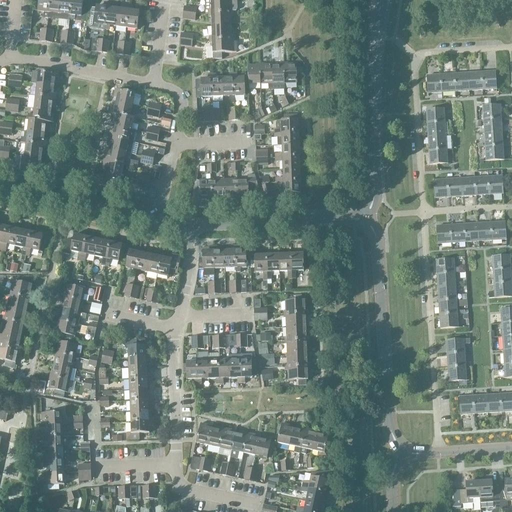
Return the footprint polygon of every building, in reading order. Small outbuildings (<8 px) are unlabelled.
[(39,0),(38,13),(44,14),(43,18),(49,19),(50,14),(51,0),(39,0)] [(51,0),(50,14),(49,19),(53,19),(60,20),(60,16),(62,0),(51,0)] [(62,0),(60,16),(60,20),(71,21),(71,20),(72,0),(62,0)] [(72,0),(71,20),(87,22),(89,3),(84,2),(84,0),(81,0),(72,0)] [(210,11),(210,18),(212,18),(212,17),(221,17),(220,10),(231,10),(231,9),(233,9),(233,12),(236,12),(237,10),(237,1),(236,0),(235,0),(232,0),(231,0),(211,1),(212,11),(210,11)] [(105,31),(108,4),(105,4),(104,9),(97,8),(96,15),(91,14),(89,16),(88,26),(90,29),(105,31)] [(108,4),(105,31),(109,31),(110,27),(116,28),(118,10),(112,9),(112,5),(108,4)] [(125,11),(118,10),(116,28),(127,29),(130,7),(126,6),(125,11)] [(133,7),(130,7),(127,29),(138,30),(140,13),(133,12),(133,7)] [(197,9),(186,7),(184,7),(183,14),(196,15),(197,9)] [(212,17),(212,18),(212,27),(231,27),(231,17),(233,17),(233,12),(233,9),(231,9),(231,10),(220,10),(221,17),(212,17)] [(232,36),(231,27),(212,27),(212,37),(210,37),(210,44),(213,44),(213,43),(221,43),(221,37),(232,36)] [(180,40),(193,42),(194,35),(181,33),(180,40)] [(234,36),(232,36),(221,37),(221,43),(213,43),(213,44),(213,60),(222,60),(222,54),(237,53),(236,43),(234,43),(234,36)] [(94,40),(92,52),(103,53),(104,41),(94,40)] [(272,65),(260,66),(260,85),(261,85),(269,85),(269,88),(269,90),(273,90),(272,84),(272,65)] [(284,65),(272,65),(272,84),(273,90),(277,90),(285,90),(284,84),(284,65)] [(296,65),(284,65),(284,84),(296,84),(296,65)] [(260,66),(248,66),(248,85),(260,85),(260,66)] [(496,71),(482,72),(483,90),(497,89),(496,71)] [(482,72),(468,73),(469,91),(483,90),(482,72)] [(39,73),(38,85),(55,87),(55,83),(58,83),(59,75),(39,73)] [(233,74),(234,96),(245,96),(245,78),(238,79),(237,73),(233,74)] [(468,73),(454,74),(456,92),(469,91),(468,73)] [(212,75),(213,97),(224,97),(223,79),(217,80),(216,74),(212,75)] [(230,104),(234,104),(234,96),(233,74),(230,74),(230,79),(223,79),(224,97),(229,96),(230,104)] [(454,74),(441,75),(442,93),(456,92),(454,74)] [(202,97),(213,97),(212,75),(208,75),(208,80),(201,80),(201,81),(196,81),(197,99),(202,98),(202,97)] [(442,93),(441,75),(427,76),(428,94),(442,93)] [(38,85),(37,97),(56,99),(57,91),(55,91),(55,87),(38,85)] [(116,90),(114,98),(117,98),(116,102),(132,106),(135,94),(116,90)] [(37,97),(35,109),(53,111),(53,106),(56,107),(56,99),(37,97)] [(112,106),(110,114),(114,115),(130,118),(134,119),(137,107),(132,106),(116,102),(113,102),(112,106)] [(148,109),(160,112),(161,106),(149,103),(148,109)] [(483,107),(484,121),(501,119),(500,106),(483,107)] [(28,114),(28,120),(30,120),(34,121),(50,123),(54,123),(54,115),(52,115),(53,111),(35,109),(35,115),(28,114)] [(159,118),(160,112),(148,109),(146,116),(159,118)] [(427,111),(428,124),(445,123),(444,109),(427,111)] [(213,110),(205,110),(205,116),(205,123),(209,122),(214,122),(213,110)] [(114,115),(113,122),(116,123),(115,127),(132,130),(134,119),(130,118),(114,115)] [(275,131),(275,134),(299,133),(299,121),(297,121),(297,115),(284,115),(284,122),(277,122),(276,124),(276,131),(275,131)] [(484,121),(485,134),(502,133),(501,119),(484,121)] [(30,120),(28,133),(45,135),(46,130),(49,131),(50,123),(34,121),(30,120)] [(0,126),(0,129),(12,131),(13,124),(0,123),(0,126)] [(428,124),(428,138),(446,137),(445,123),(428,124)] [(111,130),(109,138),(133,143),(135,142),(137,132),(132,130),(115,127),(114,131),(111,130)] [(148,127),(147,134),(159,136),(161,130),(148,127)] [(0,136),(12,137),(12,131),(0,129),(0,136)] [(22,138),(21,142),(27,143),(27,145),(47,147),(48,139),(45,139),(45,135),(28,133),(28,139),(22,138)] [(299,133),(275,134),(275,138),(277,138),(278,147),(282,146),(299,146),(299,133)] [(485,134),(486,148),(503,147),(502,133),(485,134)] [(159,136),(147,134),(146,140),(158,142),(159,136)] [(428,138),(429,151),(447,150),(446,137),(428,138)] [(109,138),(108,146),(111,147),(110,151),(126,154),(131,155),(134,143),(133,143),(109,138)] [(27,145),(26,157),(43,159),(44,155),(46,155),(47,147),(27,145)] [(0,146),(0,153),(10,155),(10,148),(0,146)] [(276,155),(276,159),(300,158),(299,146),(282,146),(282,155),(276,155)] [(503,147),(486,148),(486,161),(504,160),(503,147)] [(447,150),(429,151),(430,165),(448,164),(447,150)] [(106,154),(105,162),(124,166),(129,167),(130,162),(125,160),(126,154),(110,151),(109,155),(106,154)] [(144,151),(142,157),(154,160),(155,153),(144,151)] [(256,160),(268,159),(268,151),(256,152),(256,160)] [(22,164),(21,173),(31,174),(31,170),(45,171),(46,163),(43,163),(43,159),(26,157),(23,156),(22,164)] [(153,166),(154,160),(142,157),(141,163),(153,166)] [(283,163),(283,171),(300,170),(300,158),(276,159),(276,163),(283,163)] [(105,162),(103,169),(106,170),(105,174),(122,177),(124,166),(105,162)] [(277,179),(277,183),(301,182),(300,170),(283,171),(284,179),(277,179)] [(101,177),(100,186),(119,190),(122,177),(105,174),(104,178),(101,177)] [(139,174),(137,181),(149,183),(151,177),(139,174)] [(248,180),(236,180),(237,199),(249,199),(249,189),(258,189),(255,175),(248,176),(248,180)] [(489,177),(475,178),(476,196),(490,195),(489,177)] [(503,177),(489,177),(490,195),(504,194),(503,177)] [(475,178),(461,179),(462,197),(476,196),(475,178)] [(461,179),(447,180),(448,198),(462,197),(461,179)] [(236,180),(224,181),(225,199),(237,199),(236,180)] [(448,198),(447,180),(434,181),(435,198),(448,198)] [(148,190),(149,183),(137,181),(136,187),(148,190)] [(213,200),(213,181),(201,181),(201,200),(213,200)] [(224,181),(213,181),(213,200),(225,199),(224,181)] [(301,182),(277,183),(277,187),(284,187),(285,195),(301,195),(301,182)] [(271,194),(268,185),(263,187),(265,195),(271,194)] [(505,223),(492,224),(493,241),(507,241),(505,223)] [(478,224),(464,225),(465,243),(479,242),(478,224)] [(492,224),(478,224),(479,242),(493,241),(492,224)] [(464,225),(450,226),(451,244),(465,243),(464,225)] [(1,251),(2,251),(5,252),(7,245),(15,247),(19,230),(19,228),(18,228),(17,227),(13,226),(11,227),(11,228),(7,227),(1,251)] [(451,244),(450,226),(437,227),(438,245),(451,244)] [(31,233),(19,230),(15,247),(23,248),(22,255),(26,256),(31,233)] [(43,235),(31,233),(26,256),(29,257),(31,250),(39,252),(43,235)] [(77,261),(81,262),(86,238),(74,235),(73,241),(67,240),(64,254),(70,256),(71,253),(78,254),(77,261)] [(87,256),(95,258),(98,240),(86,238),(81,262),(85,263),(87,256)] [(101,266),(105,267),(110,243),(98,240),(95,258),(103,260),(101,266)] [(110,243),(105,267),(109,268),(111,261),(119,263),(122,246),(110,243)] [(129,251),(125,269),(136,272),(141,248),(137,247),(136,252),(129,251)] [(203,259),(199,260),(199,270),(203,270),(203,277),(215,276),(214,270),(214,247),(210,248),(210,252),(202,252),(203,259)] [(217,247),(214,247),(214,270),(225,269),(225,252),(218,252),(217,247)] [(232,251),(225,252),(225,269),(236,269),(235,247),(232,247),(232,251)] [(238,247),(235,247),(236,269),(236,273),(241,273),(240,269),(246,269),(246,251),(239,251),(238,247)] [(136,272),(136,273),(141,274),(141,273),(147,274),(151,255),(144,254),(145,249),(141,248),(136,272)] [(151,255),(147,274),(158,276),(163,253),(158,252),(157,257),(151,255)] [(163,253),(158,276),(169,279),(170,273),(178,275),(182,257),(172,255),(171,260),(166,258),(167,254),(163,253)] [(303,254),(291,255),(292,279),(296,279),(296,272),(304,272),(303,254)] [(279,255),(267,256),(267,280),(271,280),(271,273),(279,273),(279,255)] [(291,255),(279,255),(279,273),(288,272),(288,279),(292,279),(291,255)] [(267,280),(267,256),(254,256),(255,274),(263,273),(263,280),(267,280)] [(492,257),(493,271),(511,270),(510,256),(492,257)] [(436,261),(437,274),(455,273),(454,259),(436,261)] [(493,271),(494,285),(511,284),(511,270),(493,271)] [(437,274),(438,288),(455,287),(455,273),(437,274)] [(30,296),(30,295),(32,286),(12,281),(10,291),(9,291),(7,298),(9,298),(19,300),(20,294),(30,296)] [(246,281),(236,282),(237,294),(246,293),(246,281)] [(511,286),(511,284),(494,285),(495,292),(488,293),(489,299),(511,297),(511,286)] [(133,286),(127,285),(124,297),(130,298),(133,286)] [(67,286),(64,298),(83,302),(86,290),(67,286)] [(130,298),(137,300),(139,288),(133,286),(130,298)] [(438,288),(438,302),(456,301),(455,287),(438,288)] [(94,301),(102,302),(105,290),(97,288),(94,301)] [(154,291),(148,290),(145,302),(152,303),(154,291)] [(152,303),(158,304),(161,292),(154,291),(152,303)] [(32,296),(30,295),(30,296),(20,294),(19,300),(9,298),(7,308),(26,312),(28,302),(31,303),(32,296)] [(64,298),(62,309),(81,314),(83,302),(64,298)] [(285,311),(284,312),(284,318),(285,318),(296,317),(296,312),(305,311),(305,301),(292,301),(286,302),(285,302),(285,311)] [(438,302),(439,316),(457,315),(456,301),(438,302)] [(102,306),(94,304),(92,314),(100,315),(102,306)] [(24,321),(26,312),(7,308),(5,317),(3,317),(2,323),(3,324),(3,323),(13,325),(15,320),(24,321)] [(60,316),(59,321),(78,325),(80,318),(85,319),(86,315),(81,314),(62,309),(62,310),(61,310),(59,311),(58,314),(59,316),(60,316)] [(511,310),(501,311),(502,324),(511,323),(511,310)] [(285,318),(286,328),(306,327),(305,318),(308,318),(307,311),(305,311),(296,312),(296,317),(285,318)] [(457,315),(439,316),(440,329),(458,328),(457,315)] [(1,333),(21,337),(23,328),(25,328),(27,322),(24,321),(15,320),(13,325),(3,323),(3,324),(1,333)] [(78,325),(59,321),(57,333),(76,337),(76,333),(80,334),(82,326),(78,325)] [(511,323),(502,324),(503,338),(511,337),(511,323)] [(119,326),(117,335),(125,336),(126,328),(119,326)] [(286,338),(284,338),(285,341),(285,345),(286,345),(286,344),(297,344),(296,338),(306,338),(306,337),(306,327),(286,328),(286,338)] [(18,348),(19,347),(21,337),(1,333),(1,334),(0,333),(0,349),(8,352),(10,346),(18,348)] [(297,344),(286,344),(286,345),(287,355),(307,354),(306,344),(309,344),(308,337),(306,337),(306,338),(296,338),(297,344)] [(511,337),(503,338),(504,351),(511,350),(511,337)] [(128,348),(128,359),(152,358),(152,354),(146,354),(146,347),(137,347),(136,340),(122,340),(122,345),(126,348),(128,348)] [(446,341),(447,355),(465,354),(464,340),(446,341)] [(60,342),(57,353),(76,357),(78,346),(60,342)] [(266,354),(265,345),(258,346),(259,355),(266,354)] [(0,360),(15,363),(17,354),(20,354),(21,348),(19,347),(18,348),(10,346),(8,352),(0,349),(0,360)] [(104,351),(103,357),(113,359),(114,354),(104,351)] [(57,353),(55,365),(73,369),(76,357),(57,353)] [(287,364),(286,364),(286,371),(287,371),(298,370),(298,364),(307,364),(307,363),(307,354),(287,355),(287,364)] [(447,355),(448,369),(466,367),(465,354),(447,355)] [(241,356),(229,356),(229,362),(230,362),(230,380),(237,379),(237,384),(241,384),(241,361),(241,356)] [(268,365),(266,356),(259,357),(260,366),(268,365)] [(113,359),(103,357),(101,364),(112,366),(113,359)] [(128,359),(128,370),(147,369),(146,362),(152,362),(152,358),(128,359)] [(208,359),(197,359),(197,363),(198,385),(201,385),(201,380),(208,380),(208,362),(208,359)] [(219,359),(208,359),(208,362),(208,380),(215,380),(215,385),(219,385),(219,362),(219,359)] [(224,359),(219,359),(219,362),(219,385),(223,385),(223,380),(230,380),(230,362),(229,362),(224,362),(224,359)] [(241,361),(241,384),(245,384),(245,379),(252,379),(252,377),(251,361),(241,361)] [(197,363),(186,363),(187,380),(194,380),(194,385),(198,385),(197,363)] [(298,370),(287,371),(288,381),(307,380),(307,370),(310,370),(309,363),(307,363),(307,364),(298,364),(298,370)] [(55,365),(52,377),(71,381),(73,369),(55,365)] [(466,367),(448,369),(449,382),(466,381),(466,367)] [(100,370),(99,374),(99,377),(99,382),(108,381),(108,377),(106,377),(106,369),(100,370)] [(128,370),(129,380),(153,379),(153,375),(147,376),(147,369),(128,370)] [(270,380),(269,371),(261,372),(263,382),(270,380)] [(71,381),(52,377),(50,389),(55,390),(68,393),(71,381)] [(129,380),(129,391),(148,390),(147,384),(153,383),(153,379),(129,380)] [(64,398),(65,392),(55,390),(54,396),(64,398)] [(129,391),(130,402),(154,401),(153,397),(148,397),(148,390),(129,391)] [(511,394),(501,395),(502,413),(511,412),(511,394)] [(501,395),(487,396),(488,414),(502,413),(501,395)] [(487,396),(474,397),(475,415),(488,414),(487,396)] [(475,415),(474,397),(460,398),(461,415),(475,415)] [(130,402),(130,413),(148,412),(148,405),(154,405),(154,401),(130,402)] [(0,409),(0,420),(6,422),(8,412),(0,409)] [(130,413),(131,423),(154,422),(154,419),(149,419),(148,412),(130,413)] [(46,421),(46,425),(63,425),(62,413),(43,413),(43,422),(46,421)] [(154,422),(131,423),(131,434),(126,434),(126,441),(140,440),(139,434),(150,434),(150,426),(155,426),(154,422)] [(201,424),(197,443),(209,446),(212,429),(208,428),(209,426),(201,424)] [(277,444),(289,447),(293,430),(289,429),(290,426),(282,424),(277,444)] [(43,430),(43,438),(63,437),(63,425),(46,425),(46,430),(43,430)] [(212,429),(209,446),(220,448),(225,429),(217,427),(216,430),(212,429)] [(300,455),(300,454),(305,430),(297,428),(297,431),(293,430),(289,447),(295,448),(294,453),(300,455)] [(225,429),(220,448),(232,451),(236,434),(232,433),(232,430),(225,429)] [(313,431),(305,430),(300,454),(306,455),(307,450),(313,452),(316,435),(312,434),(313,431)] [(232,451),(231,456),(238,458),(239,452),(244,453),(248,434),(241,432),(240,435),(236,434),(232,451)] [(316,435),(313,452),(319,453),(319,457),(327,459),(329,450),(325,449),(329,435),(321,433),(320,436),(316,435)] [(248,434),(244,453),(256,456),(259,439),(255,438),(256,435),(248,434)] [(47,446),(47,450),(64,449),(63,437),(43,438),(44,446),(47,446)] [(259,439),(256,456),(267,458),(272,439),(264,437),(263,440),(259,439)] [(44,454),(44,462),(69,461),(68,449),(64,449),(47,450),(47,454),(44,454)] [(203,472),(206,460),(199,458),(196,471),(203,472)] [(206,460),(203,472),(209,473),(212,461),(206,460)] [(47,470),(48,474),(64,473),(64,468),(69,468),(69,461),(44,462),(45,470),(47,470)] [(227,477),(229,465),(223,463),(220,475),(227,477)] [(236,466),(229,465),(227,477),(233,478),(236,466)] [(243,480),(250,482),(253,469),(246,468),(243,480)] [(253,469),(250,482),(256,483),(259,471),(253,469)] [(91,481),(91,472),(78,473),(79,482),(91,481)] [(304,481),(302,488),(326,492),(328,480),(329,480),(331,472),(311,474),(309,483),(304,481)] [(64,473),(48,474),(48,478),(45,478),(45,486),(48,486),(49,490),(59,490),(59,485),(65,485),(64,473)] [(511,501),(511,479),(505,480),(505,488),(499,488),(500,502),(511,501)] [(500,509),(500,502),(499,488),(492,489),(492,481),(479,482),(480,498),(480,503),(495,502),(496,510),(500,510),(500,509)] [(480,503),(480,498),(479,482),(466,483),(466,490),(460,491),(461,505),(474,504),(477,508),(480,508),(480,503)] [(137,497),(138,497),(137,487),(126,488),(126,500),(137,500),(137,497)] [(302,488),(301,492),(308,493),(307,501),(324,504),(326,492),(302,488)] [(298,508),(297,511),(299,511),(322,511),(324,504),(307,501),(305,509),(298,508)]
